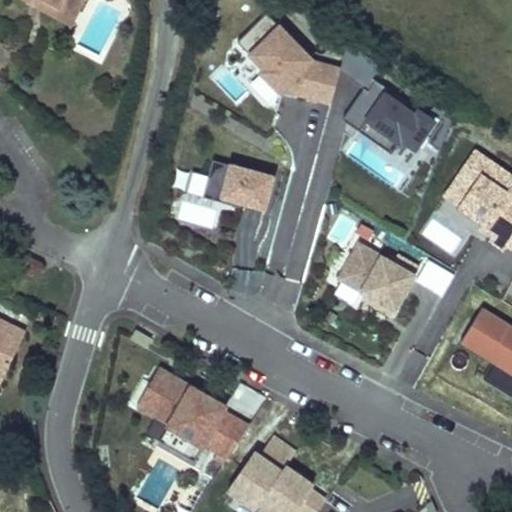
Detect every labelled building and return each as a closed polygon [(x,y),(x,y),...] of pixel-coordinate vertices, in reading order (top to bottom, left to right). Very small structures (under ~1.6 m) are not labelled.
[(33,0),(67,19),(73,10),(54,0),(33,0)] [(54,0),(73,10),(78,0),(54,0)] [(347,68),(321,60),(275,11),(245,38),(271,66),(267,70),(286,90),(294,82),(298,78),(304,84),(302,91),(337,102),(347,68)] [(304,84),(298,78),(294,82),(302,91),(304,84)] [(421,116),(392,94),(394,90),(382,81),(375,91),(370,88),(348,118),(365,131),(374,119),(407,143),(412,137),(424,146),(440,123),(424,112),(421,116)] [(407,143),(374,119),(365,131),(398,155),(407,143)] [(355,131),(342,148),(396,187),(408,170),(355,131)] [(511,173),(480,150),(457,182),(470,191),(461,205),(486,223),(498,231),(494,236),(493,238),(507,248),(509,245),(511,241),(511,173)] [(267,205),(276,173),(216,155),(206,192),(224,197),(226,193),(245,198),(267,205)] [(461,205),(470,191),(457,182),(447,195),(461,205)] [(243,203),(245,198),(226,193),(224,197),(243,203)] [(498,231),(486,223),(483,228),(494,236),(498,231)] [(393,312),(416,273),(362,241),(341,275),(368,292),(381,299),(379,303),(393,312)] [(381,299),(368,292),(366,296),(379,303),(381,299)] [(511,325),(483,307),(461,343),(486,359),(511,374),(511,325)] [(0,312),(0,366),(21,323),(0,312)] [(154,333),(139,324),(133,334),(149,343),(154,333)] [(511,374),(486,359),(475,376),(511,399),(511,374)] [(229,453),(250,422),(224,407),(228,402),(209,391),(206,396),(191,387),(194,382),(163,364),(141,401),(172,418),(162,436),(196,456),(206,439),(229,453)] [(209,391),(194,382),(191,387),(206,396),(209,391)] [(233,489),(226,499),(244,511),(251,511),(253,510),(256,511),(292,511),(295,508),(301,511),(315,511),(326,498),(311,487),(314,483),(288,464),(298,450),(275,434),(265,447),(278,456),(274,461),(256,448),(229,486),(233,489)]
